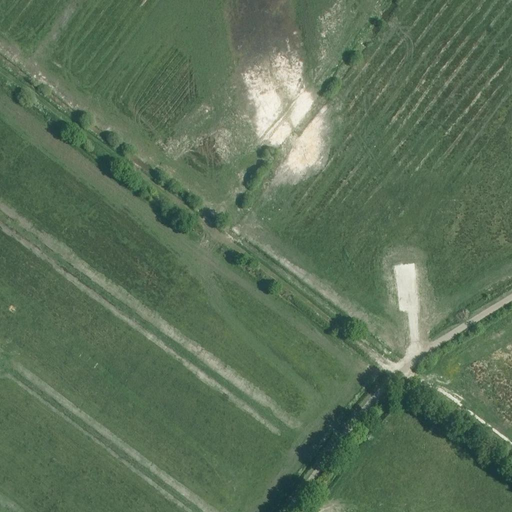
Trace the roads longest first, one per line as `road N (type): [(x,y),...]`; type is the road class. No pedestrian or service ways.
road 1 (track): [(397,373),(0,69)]
road 2 (unclassified): [(287,511),(397,373),(511,297)]
road 3 (track): [(205,224),(380,0)]
